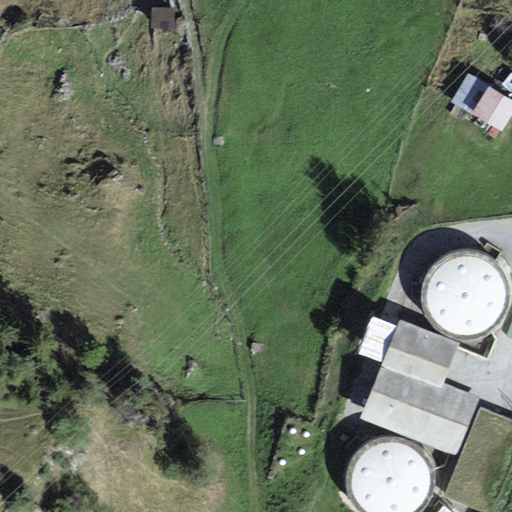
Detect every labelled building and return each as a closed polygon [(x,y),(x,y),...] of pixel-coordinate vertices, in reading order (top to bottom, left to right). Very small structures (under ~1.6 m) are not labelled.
[(452,93),(504,125),(511,111),(511,88),(471,63),(452,93)] [(461,342),(400,317),(383,357),(444,382),(461,342)] [(382,361),(360,418),(457,457),(479,400),(382,361)] [(494,511),(511,468),(511,419),(481,407),(445,495),(486,511),(494,511)] [(374,427),(347,487),(402,511),(411,511),(438,456),(374,427)]
